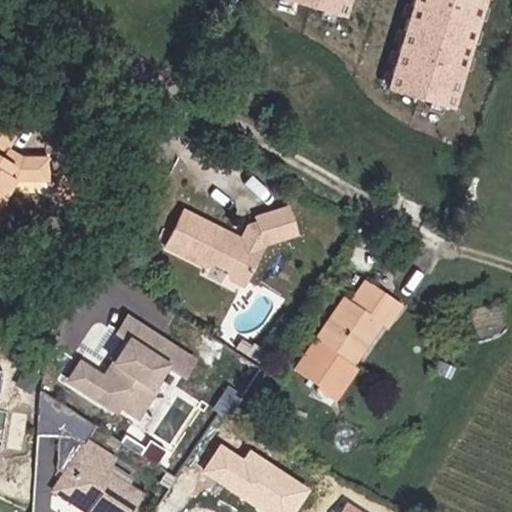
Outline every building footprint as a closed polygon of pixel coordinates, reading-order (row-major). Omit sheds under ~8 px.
[(278,0),(339,16),(343,0),(278,0)] [(402,0),(376,87),(444,107),(476,0),(402,0)] [(18,137),(0,124),(0,214),(17,181),(54,183),(54,158),(23,157),(11,150),(18,137)] [(244,238),(186,208),(165,250),(210,271),(218,267),(247,281),(267,243),(300,236),(292,205),(253,216),(256,222),(249,225),(244,238)] [(406,306),(366,280),(352,301),(344,297),(296,370),(341,400),(388,322),(394,326),(406,306)] [(82,358),(68,378),(119,414),(124,407),(139,418),(180,361),(135,329),(103,373),(82,358)] [(0,422),(15,431),(31,403),(5,388),(0,397),(0,422)] [(120,455),(88,436),(55,486),(88,506),(88,511),(136,511),(146,496),(110,468),(120,455)]
